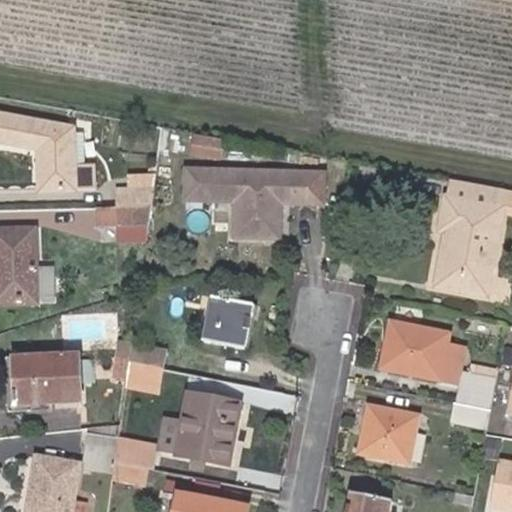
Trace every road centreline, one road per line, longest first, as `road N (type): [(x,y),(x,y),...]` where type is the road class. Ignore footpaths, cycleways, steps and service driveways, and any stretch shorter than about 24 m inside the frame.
road 1 (track): [(0,70),(511,170)]
road 2 (residential): [(297,511),(330,329)]
road 3 (track): [(309,0),(313,131)]
